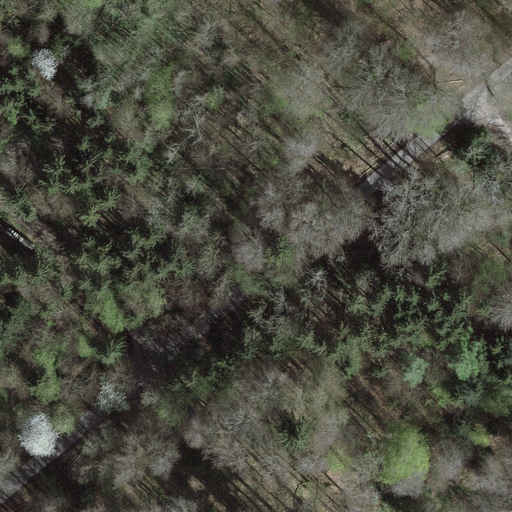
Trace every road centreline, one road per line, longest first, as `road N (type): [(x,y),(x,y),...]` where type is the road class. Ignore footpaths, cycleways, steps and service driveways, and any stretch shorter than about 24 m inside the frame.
road 1 (track): [(147,368),(483,105)]
road 2 (track): [(0,195),(147,368)]
road 3 (track): [(0,488),(147,368)]
